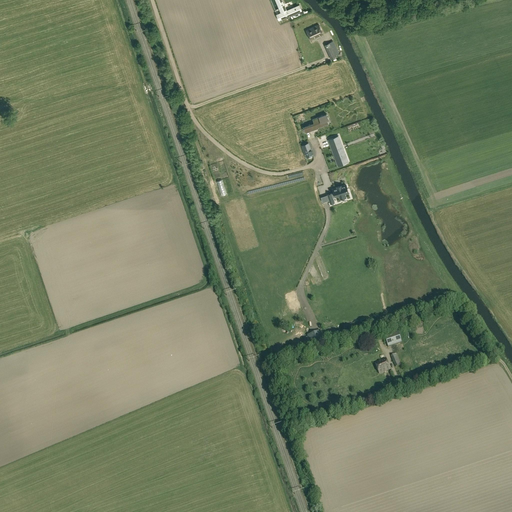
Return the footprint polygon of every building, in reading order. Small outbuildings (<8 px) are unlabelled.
[(279,20),(300,11),(298,5),(285,11),(280,0),(276,0),(282,12),(277,14),(279,20)] [(324,35),(320,24),(307,30),(311,40),(324,35)] [(331,42),(326,45),(332,59),(337,57),(331,42)] [(327,123),(326,120),(329,119),(327,114),(313,119),(314,123),(303,127),(304,128),(305,132),(305,133),(317,129),(316,127),(327,123)] [(339,136),(328,140),(338,165),(348,161),(339,136)] [(311,150),(310,151),(308,143),(303,145),(307,158),(312,156),(312,155),(313,154),(311,150)] [(348,193),(346,185),(341,186),(340,186),(339,186),(338,186),(337,187),(333,189),(334,193),(332,194),(331,194),(328,195),(330,203),(334,202),(333,197),(336,196),(336,197),(348,193)] [(283,281),(305,276),(303,269),(282,274),(283,281)] [(291,324),(298,322),(294,310),(287,312),(291,324)] [(297,329),(299,334),(310,329),(308,324),(297,329)] [(388,347),(402,342),(397,329),(383,335),(388,347)] [(397,354),(391,356),(396,366),(401,364),(397,354)] [(391,369),(386,358),(375,363),(379,374),(391,369)]
